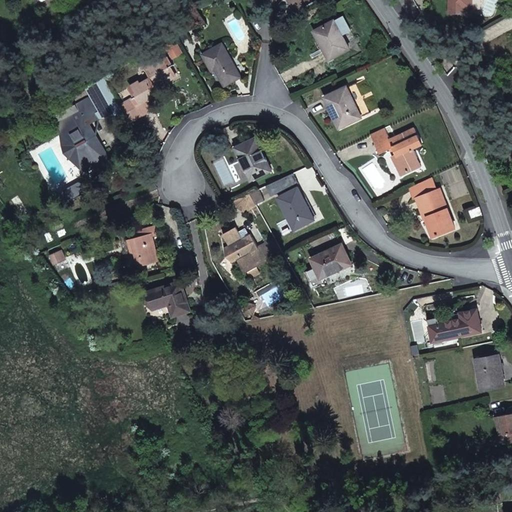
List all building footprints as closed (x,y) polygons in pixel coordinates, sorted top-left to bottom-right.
[(289,0),(296,10),(314,0),(289,0)] [(448,0),(449,4),(459,4),(463,10),(464,10),(471,9),(471,0),(448,0)] [(459,4),(449,4),(449,13),(464,13),(464,10),(463,10),(459,4)] [(334,21),(315,32),(323,47),(324,46),(331,59),(349,49),(342,36),(351,31),(343,16),(334,21)] [(216,68),(225,85),(241,77),(222,44),(204,54),(212,70),(216,68)] [(133,99),(134,98),(135,100),(122,107),(130,121),(143,114),(139,106),(149,100),(150,102),(151,102),(158,98),(152,88),(164,81),(165,83),(176,77),(170,67),(174,65),(172,66),(168,58),(156,65),(154,63),(146,67),(152,77),(140,84),(139,82),(130,87),(136,96),(133,98),(133,99)] [(80,158),(86,169),(96,164),(100,172),(101,172),(111,167),(87,124),(99,117),(119,119),(126,115),(103,75),(85,85),(92,98),(57,117),(68,137),(63,140),(75,161),(80,158)] [(347,87),(326,97),(340,127),(361,117),(347,87)] [(149,100),(139,106),(143,114),(154,108),(151,102),(150,102),(149,100)] [(413,160),(418,158),(414,149),(423,145),(415,128),(391,139),(386,128),(372,134),(380,153),(394,147),(397,154),(393,156),(401,175),(417,168),(413,160)] [(272,170),(256,138),(239,146),(246,160),(243,161),(252,180),(272,170)] [(246,160),(239,146),(236,148),(243,161),(246,160)] [(417,168),(422,166),(418,158),(413,160),(417,168)] [(84,170),(96,175),(100,172),(96,164),(86,169),(84,170)] [(415,199),(418,198),(426,218),(429,217),(436,236),(455,228),(440,189),(437,191),(432,178),(411,187),(415,199)] [(298,188),(279,197),(295,229),(313,220),(306,207),(308,206),(298,188)] [(257,205),(250,194),(234,201),(236,206),(245,212),(257,205)] [(473,219),(483,215),(480,206),(470,210),(473,219)] [(429,217),(426,218),(433,237),(436,236),(429,217)] [(136,237),(128,240),(135,268),(160,261),(153,236),(158,235),(156,225),(143,229),(144,235),(136,237)] [(237,259),(246,274),(247,273),(257,267),(283,252),(275,238),(267,243),(259,247),(251,234),(243,238),(237,227),(223,234),(230,246),(225,249),(226,257),(233,262),(237,259)] [(143,229),(134,231),(136,237),(144,235),(143,229)] [(312,259),(321,278),(351,264),(342,244),(312,259)] [(195,265),(192,251),(179,254),(182,267),(195,265)] [(54,263),(63,259),(60,252),(51,256),(54,263)] [(260,274),(257,267),(247,273),(252,282),(255,280),(254,278),(260,274)] [(169,303),(173,316),(190,310),(181,281),(148,292),(154,308),(169,303)] [(261,318),(255,314),(258,305),(247,301),(244,312),(254,315),(252,320),(261,318)] [(443,337),(443,339),(482,331),(477,309),(461,313),(462,318),(440,323),(443,337)] [(433,339),(443,337),(440,323),(439,318),(429,320),(433,339)] [(480,369),(484,389),(505,386),(500,355),(476,359),(478,370),(480,369)] [(511,413),(497,417),(502,445),(511,442),(511,413)]
